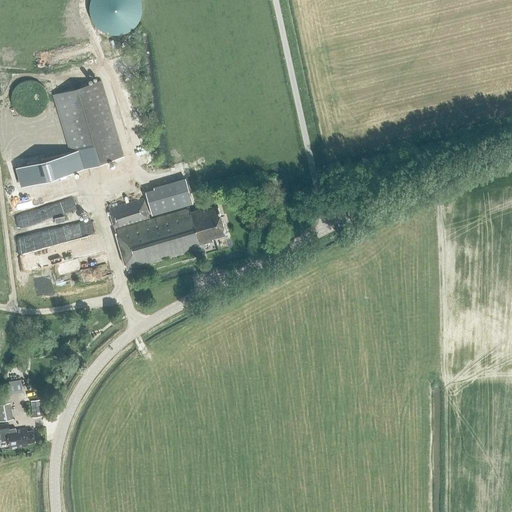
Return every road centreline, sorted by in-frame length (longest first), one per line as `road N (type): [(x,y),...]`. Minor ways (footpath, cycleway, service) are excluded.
road 1 (tertiary): [(54,511),(60,432),(103,356),(149,321),(322,229)]
road 2 (unclassified): [(322,229),(274,0)]
road 3 (tertiary): [(511,139),(322,229)]
